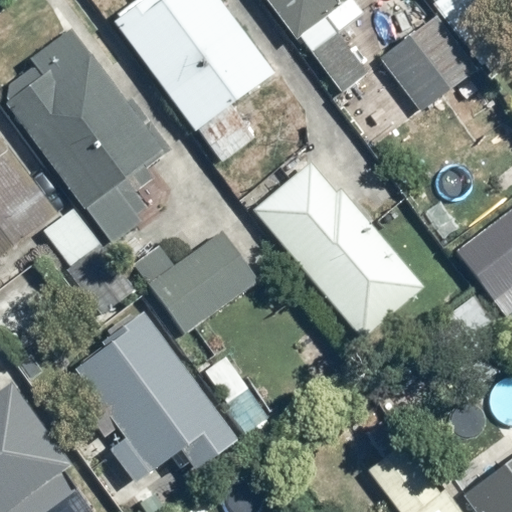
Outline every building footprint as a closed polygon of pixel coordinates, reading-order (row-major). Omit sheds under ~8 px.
[(143,0),(114,22),(194,129),(273,70),(220,0),(143,0)] [(268,0),(296,36),(345,0),(268,0)] [(438,15),(458,44),(494,17),(481,0),(436,0),(430,5),(438,15)] [(164,148),(72,29),(32,60),(43,73),(3,104),(111,244),(141,221),(114,186),(164,148)] [(0,134),(0,255),(58,214),(0,134)] [(310,159),(251,209),(362,340),(426,286),(343,189),(338,193),(310,159)] [(254,284),(217,234),(173,267),(157,245),(128,266),(181,338),(254,284)] [(235,442),(139,315),(68,369),(122,440),(108,451),(134,485),(175,454),(191,475),(235,442)] [(267,420),(223,355),(202,370),(246,435),(267,420)] [(91,511),(4,387),(0,389),(0,511),(91,511)] [(511,511),(511,458),(462,495),(474,511),(511,511)]
